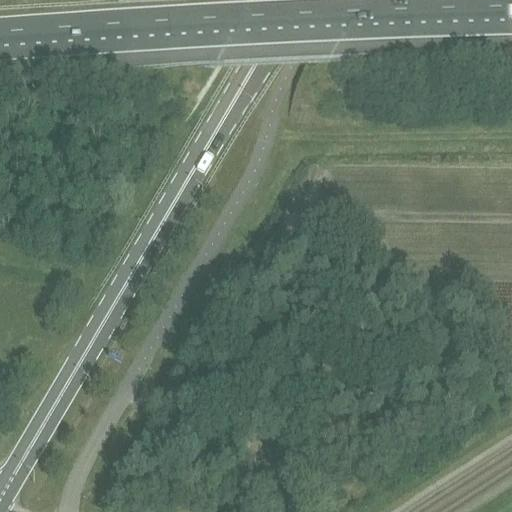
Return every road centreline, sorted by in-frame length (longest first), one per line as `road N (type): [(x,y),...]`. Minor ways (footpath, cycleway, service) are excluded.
road 1 (primary): [(0,499),(291,0)]
road 2 (motorway): [(0,31),(511,6)]
road 3 (unclassified): [(67,511),(83,465),(125,392)]
